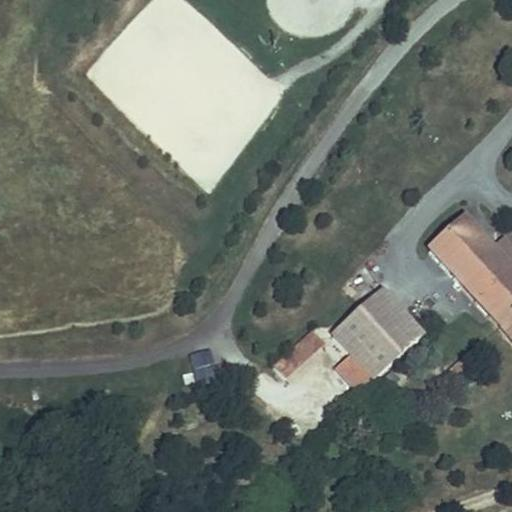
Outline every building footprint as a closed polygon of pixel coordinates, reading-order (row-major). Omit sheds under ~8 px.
[(473,231),(462,218),(428,249),(511,345),(511,272),(491,249),(473,231)] [(491,249),(503,239),(485,220),(473,231),(491,249)] [(511,249),(503,239),(491,249),(511,272),(511,249)] [(413,350),(370,300),(333,331),(377,382),(413,350)] [(310,333),(270,369),(284,385),(324,349),(310,333)] [(195,392),(217,385),(208,355),(186,361),(195,392)] [(485,367),(475,355),(450,376),(460,388),(485,367)]
